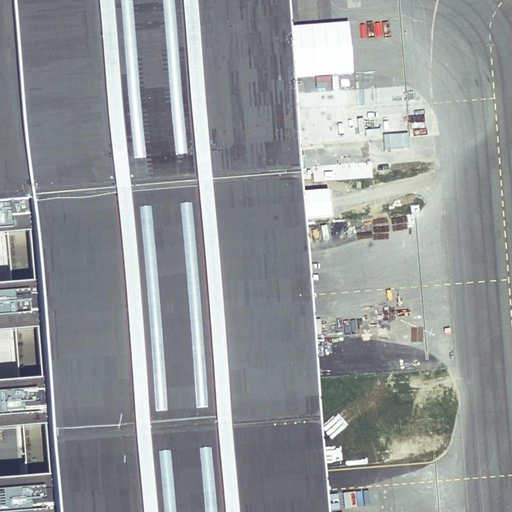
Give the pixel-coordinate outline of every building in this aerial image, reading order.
[(270,24),(268,0),(0,0),(0,194),(16,193),(19,229),(22,276),(26,326),(30,373),(34,422),(38,469),(41,511),(309,511),(292,293),(270,24)] [(0,230),(19,229),(16,193),(0,194),(0,230)] [(0,327),(26,326),(22,276),(0,277),(0,327)] [(0,424),(34,422),(30,373),(0,374),(0,424)] [(41,511),(38,469),(0,472),(0,511),(41,511)]
